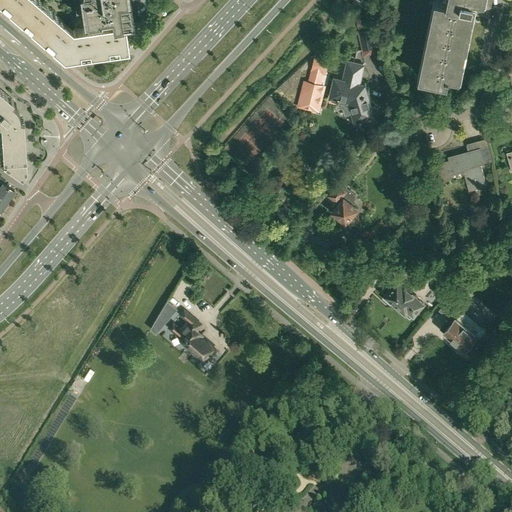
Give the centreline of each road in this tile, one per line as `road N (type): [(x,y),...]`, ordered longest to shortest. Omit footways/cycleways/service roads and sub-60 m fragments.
road 1 (primary): [(127,170),(511,502)]
road 2 (primary): [(511,477),(146,151)]
road 3 (primary): [(146,151),(286,0)]
road 4 (primary): [(0,308),(127,170)]
road 5 (primary): [(241,0),(123,129)]
road 6 (secondary): [(123,129),(0,21)]
road 7 (secondary): [(0,49),(106,146)]
